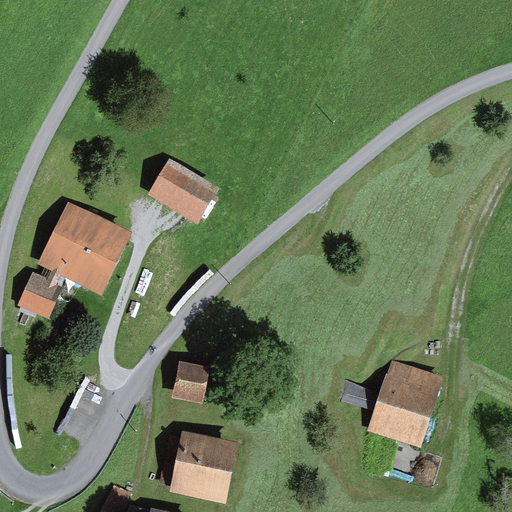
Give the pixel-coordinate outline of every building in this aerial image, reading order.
[(171,162),(153,191),(199,219),(216,190),(171,162)] [(133,232),(71,203),(26,297),(53,310),(70,273),(105,290),(128,241),(133,232)] [(178,394),(207,400),(214,367),(210,367),(185,361),(178,394)] [(389,386),(376,424),(424,441),(438,403),(389,386)] [(185,439),(174,484),(228,497),(238,451),(185,439)]
